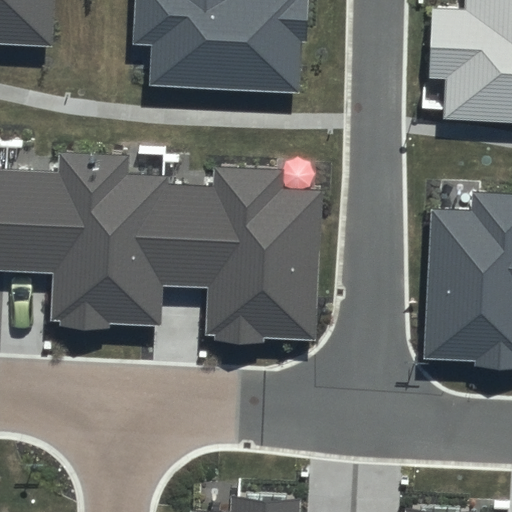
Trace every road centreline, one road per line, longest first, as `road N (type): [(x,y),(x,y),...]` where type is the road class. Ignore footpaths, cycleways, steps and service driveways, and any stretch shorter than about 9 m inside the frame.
road 1 (residential): [(379,0),(372,419)]
road 2 (residential): [(121,406),(372,419)]
road 3 (residential): [(372,419),(511,427)]
road 4 (residential): [(0,398),(121,406)]
